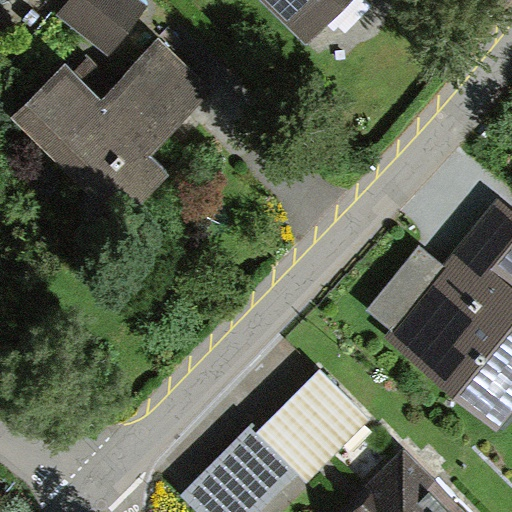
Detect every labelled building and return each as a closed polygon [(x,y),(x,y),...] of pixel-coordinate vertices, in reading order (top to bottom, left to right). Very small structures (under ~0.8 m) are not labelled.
[(142,7),(132,0),(71,0),(64,9),(111,46),(142,7)] [(279,0),(308,28),(335,0),(279,0)] [(65,67),(29,103),(132,205),(168,170),(149,151),(212,89),(164,41),(102,103),(95,96),(112,80),(92,61),(75,77),(65,67)] [(511,292),(511,216),(503,209),(448,278),(415,251),(369,307),(464,383),(473,372),(505,398),(511,389),(511,295),(510,295),(511,292)] [(363,416),(321,373),(278,415),(320,458),(363,416)] [(350,511),(458,511),(452,506),(462,496),(441,476),(431,485),(404,458),(350,511)] [(245,511),(251,506),(215,470),(196,488),(219,511),(245,511)]
